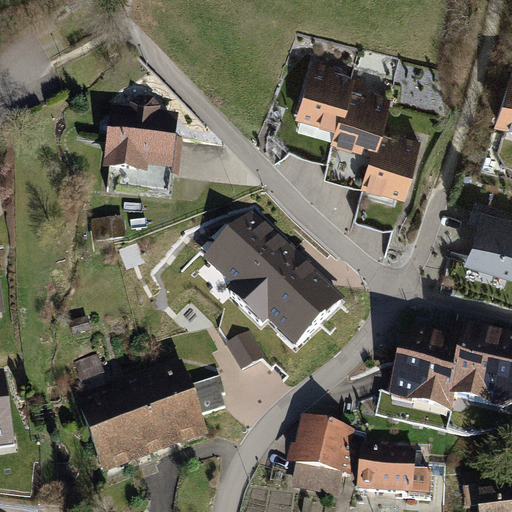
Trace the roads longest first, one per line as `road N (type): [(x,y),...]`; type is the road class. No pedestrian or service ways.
road 1 (residential): [(405,286),(369,273),(123,27)]
road 2 (residential): [(228,511),(238,470),(281,410),(358,352),(405,286)]
